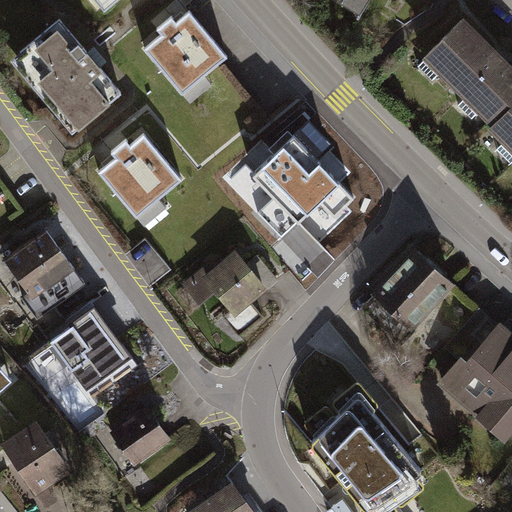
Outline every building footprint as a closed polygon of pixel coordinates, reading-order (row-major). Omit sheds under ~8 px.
[(100,0),(109,9),(118,0),(100,0)] [(345,0),(359,8),(364,0),(405,25),(432,7),(436,0),(345,0)] [(162,34),(143,48),(182,94),(227,56),(191,12),(176,23),(172,16),(157,28),(162,34)] [(511,60),(462,12),(421,54),(490,121),(486,125),(511,149),(511,60)] [(61,17),(11,59),(74,134),(124,92),(61,17)] [(296,128),(248,166),(282,211),(288,205),(297,197),(330,167),(296,128)] [(119,155),(101,169),(139,216),(185,179),(148,132),(134,144),(130,137),(114,149),(119,155)] [(288,209),(271,229),(301,252),(333,220),(310,197),(302,203),(297,197),(288,205),(288,209)] [(47,226),(5,258),(30,292),(24,296),(40,317),(88,282),(47,226)] [(207,263),(184,284),(202,304),(217,291),(233,311),(226,316),(241,336),(265,316),(255,301),(271,287),(237,247),(212,269),(207,263)] [(414,247),(371,293),(411,331),(456,284),(414,247)] [(107,307),(73,333),(98,368),(132,342),(107,307)] [(459,358),(438,384),(506,441),(511,434),(511,329),(501,320),(498,322),(481,307),(445,347),(459,358)] [(0,361),(0,391),(15,378),(0,361)] [(356,397),(313,440),(312,442),(313,446),(364,507),(367,508),(370,508),(420,473),(421,470),(420,468),(361,397),(358,396),(356,397)] [(150,403),(111,431),(135,464),(174,438),(150,403)] [(39,416),(1,442),(38,494),(40,494),(47,506),(60,499),(52,485),(75,469),(39,416)] [(259,511),(235,479),(190,511),(259,511)]
